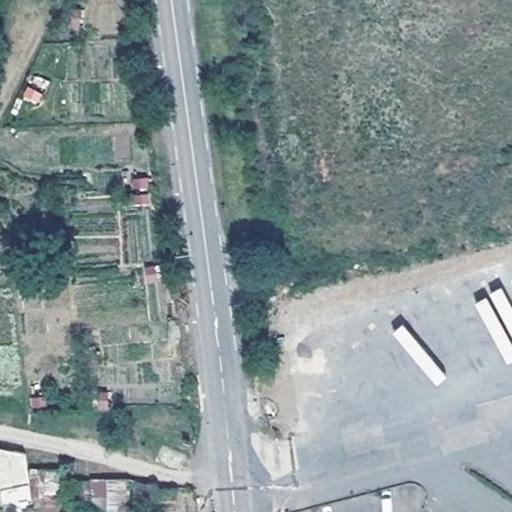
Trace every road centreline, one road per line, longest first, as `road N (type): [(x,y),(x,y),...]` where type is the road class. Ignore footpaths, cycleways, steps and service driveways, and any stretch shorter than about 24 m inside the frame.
road 1 (secondary): [(236,511),(172,0)]
road 2 (track): [(0,430),(150,470),(232,480)]
